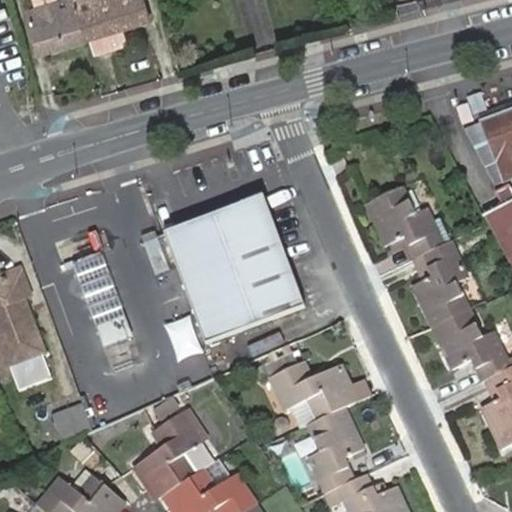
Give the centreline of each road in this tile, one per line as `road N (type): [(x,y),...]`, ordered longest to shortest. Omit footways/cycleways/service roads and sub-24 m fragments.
road 1 (residential): [(277,92),(464,511)]
road 2 (primary): [(12,171),(277,92)]
road 3 (primary): [(277,92),(511,32)]
